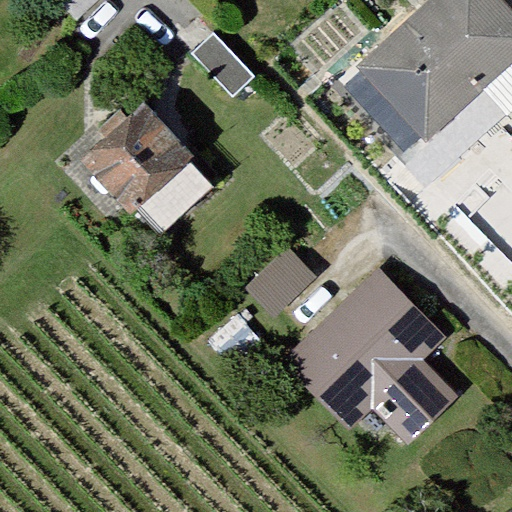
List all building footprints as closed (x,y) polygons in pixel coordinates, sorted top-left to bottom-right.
[(73,0),(87,17),(107,0),(73,0)] [(511,112),(511,11),(502,0),(431,0),(356,67),(424,142),(484,89),(508,116),(511,112)] [(214,36),(192,56),(234,101),(256,80),(214,36)] [(198,161),(142,108),(90,163),(145,216),(198,161)] [(246,290),(275,320),(317,280),(287,250),(246,290)] [(450,339),(378,272),(284,372),(357,439),(378,417),(410,447),(458,397),(425,366),(450,339)]
